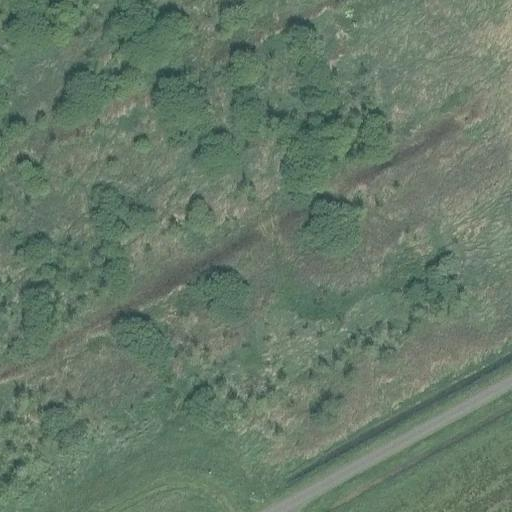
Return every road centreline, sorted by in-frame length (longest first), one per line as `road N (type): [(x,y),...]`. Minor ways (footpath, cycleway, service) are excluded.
road 1 (unclassified): [(273,511),(511,379)]
road 2 (track): [(235,511),(206,486),(163,480),(108,511)]
